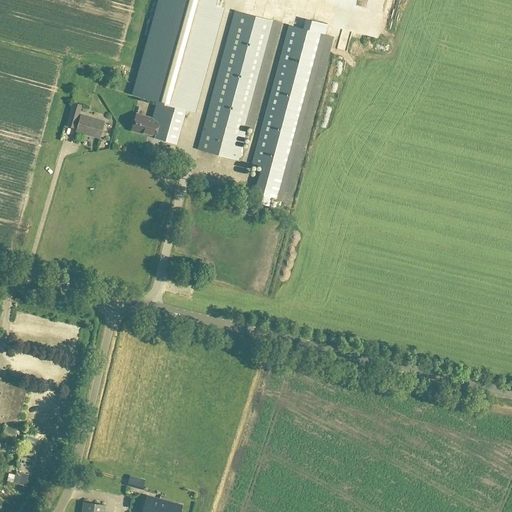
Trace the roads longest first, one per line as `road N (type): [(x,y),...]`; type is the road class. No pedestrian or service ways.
road 1 (tertiary): [(511,395),(149,308)]
road 2 (unclassified): [(149,308),(230,0)]
road 3 (unclassified): [(56,511),(75,474),(116,299)]
